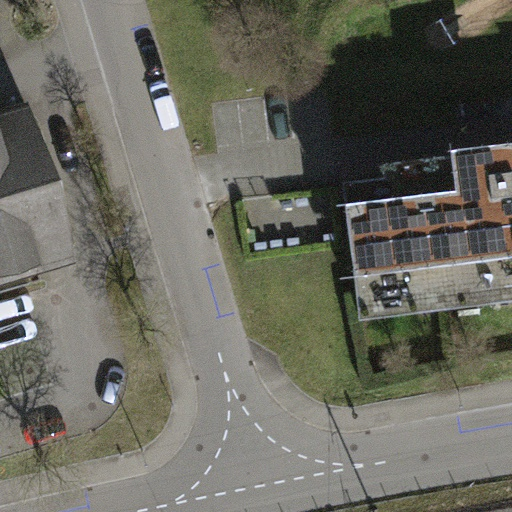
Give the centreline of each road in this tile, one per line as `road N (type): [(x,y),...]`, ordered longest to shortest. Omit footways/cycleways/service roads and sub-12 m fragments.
road 1 (residential): [(113,0),(259,486)]
road 2 (residential): [(259,486),(511,440)]
road 3 (residential): [(140,511),(259,486)]
